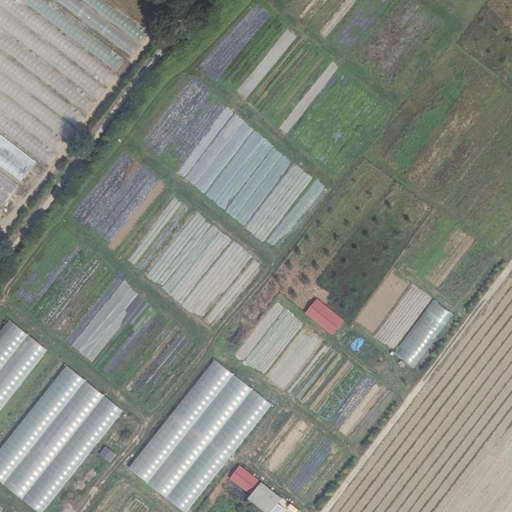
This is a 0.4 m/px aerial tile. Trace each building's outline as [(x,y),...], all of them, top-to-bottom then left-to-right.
[(42,0),(24,0),(55,28),(63,20),(42,0)] [(314,99),(339,67),(262,8),(231,48),(236,52),(227,64),(221,59),(216,67),(222,72),(218,77),(287,130),(298,117),(289,110),(304,91),(314,99)] [(59,43),(67,45),(71,30),(77,31),(78,24),(59,19),(56,29),(50,28),(48,37),(58,39),(57,42),(47,40),(45,49),(57,52),(59,43)] [(328,94),(350,97),(351,84),(348,84),(349,75),(338,74),(337,83),(329,82),(328,94)] [(370,98),(354,120),(362,125),(356,133),(365,140),(387,111),(370,98)] [(290,139),(339,174),(349,160),(307,130),(318,113),(312,109),(290,139)] [(125,174),(140,187),(151,176),(125,152),(118,160),(120,161),(119,162),(128,170),(125,174)] [(112,227),(84,202),(73,214),(100,240),(112,227)] [(194,228),(202,234),(211,223),(195,210),(185,221),(194,228)] [(21,305),(138,395),(182,337),(177,333),(181,329),(173,322),(158,341),(154,342),(166,351),(161,358),(152,360),(155,362),(151,367),(150,362),(139,354),(140,355),(131,357),(125,329),(126,329),(144,325),(155,310),(146,303),(152,302),(71,241),(43,277),(49,282),(37,285),(21,305)] [(170,278),(161,271),(173,255),(164,248),(144,275),(162,288),(170,278)] [(397,355),(419,368),(453,310),(431,297),(397,355)] [(333,335),(346,321),(319,298),(306,313),(333,335)] [(0,412),(49,348),(9,318),(0,330),(0,412)] [(213,357),(131,470),(188,511),(190,511),(272,401),(213,357)] [(64,364),(0,453),(0,481),(43,511),(48,511),(123,406),(64,364)] [(281,482),(293,469),(285,462),(273,475),(281,482)] [(241,465),(230,478),(252,495),(263,482),(241,465)] [(263,482),(250,499),(266,511),(283,511),(286,509),(280,504),(285,498),(263,482)]
